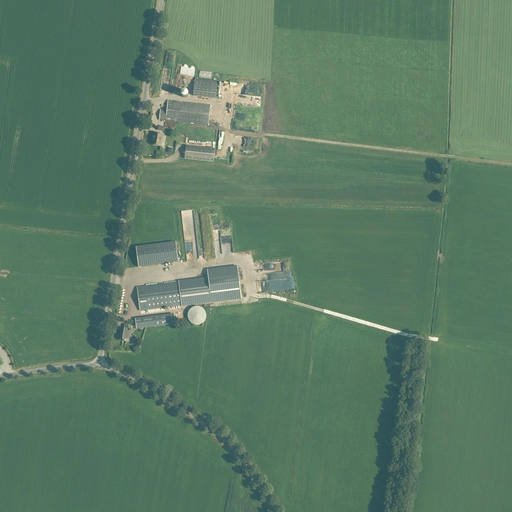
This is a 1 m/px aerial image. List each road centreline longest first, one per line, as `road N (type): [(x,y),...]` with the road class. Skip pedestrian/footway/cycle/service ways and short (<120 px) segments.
road 1 (unclassified): [(99,363),(162,0)]
road 2 (unclassified): [(274,511),(244,463),(208,426),(99,363)]
